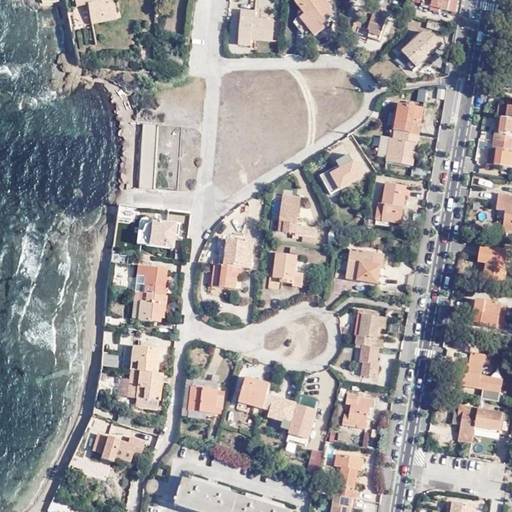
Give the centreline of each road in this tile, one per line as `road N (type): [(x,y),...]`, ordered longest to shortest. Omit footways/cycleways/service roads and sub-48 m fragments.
road 1 (secondary): [(488,0),(405,468)]
road 2 (residential): [(203,219),(362,120),(375,90),(365,68),(348,59),(211,66)]
road 3 (residential): [(186,326),(169,435),(135,480),(132,511)]
road 4 (residential): [(244,336),(277,360),(320,362),(332,355),(338,335),(331,317),(303,308)]
road 5 (residential): [(211,66),(203,219)]
